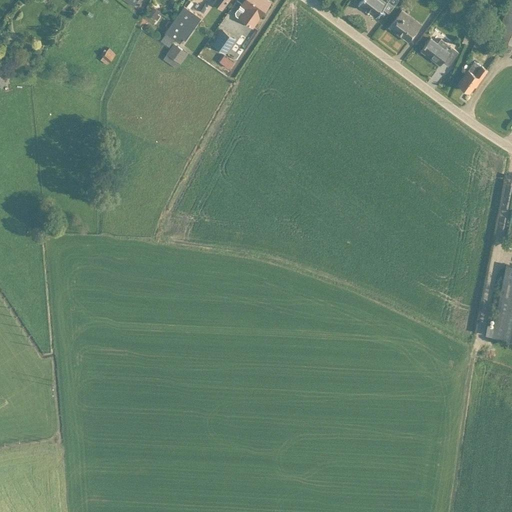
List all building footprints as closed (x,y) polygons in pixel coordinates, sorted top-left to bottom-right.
[(181,35),(200,10),(186,0),(183,0),(166,24),(181,35)] [(254,25),(272,0),(242,0),(241,2),(246,5),(239,14),(254,25)] [(360,0),(359,1),(377,14),(387,0),(360,0)] [(511,45),(511,0),(509,0),(494,37),(511,45)] [(139,14),(149,21),(156,11),(146,4),(139,14)] [(409,39),(423,21),(403,5),(389,23),(409,39)] [(235,34),(224,24),(212,37),(224,47),(235,34)] [(26,39),(31,45),(37,39),(33,34),(26,39)] [(422,47),(442,62),(452,49),(432,34),(422,47)] [(185,45),(174,38),(169,47),(180,53),(185,45)] [(102,63),(109,50),(101,46),(95,59),(102,63)] [(473,90),(484,75),(471,65),(459,80),(473,90)] [(511,263),(506,263),(494,334),(511,337),(511,263)]
